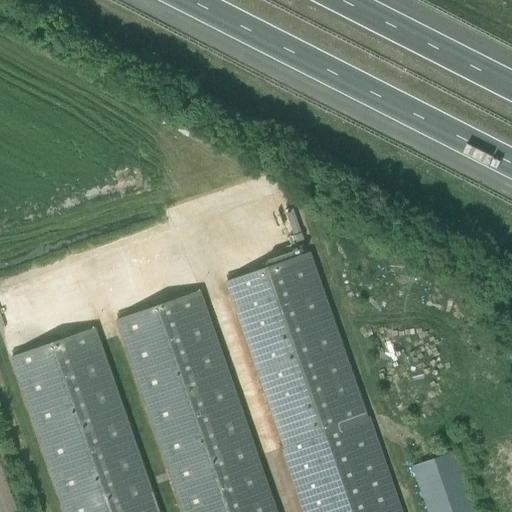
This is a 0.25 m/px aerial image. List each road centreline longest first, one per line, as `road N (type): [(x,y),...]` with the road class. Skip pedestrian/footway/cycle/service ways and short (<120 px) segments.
road 1 (motorway): [(191,0),(511,161)]
road 2 (motorway): [(511,77),(364,0)]
